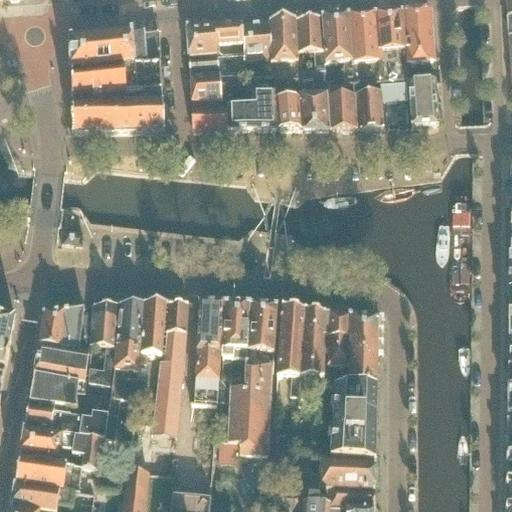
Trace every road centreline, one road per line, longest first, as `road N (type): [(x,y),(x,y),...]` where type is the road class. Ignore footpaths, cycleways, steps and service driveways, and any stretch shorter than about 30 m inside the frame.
road 1 (residential): [(396,511),(398,328),(391,306),(313,291),(36,281)]
road 2 (residential): [(446,144),(50,148)]
road 3 (residential): [(488,511),(495,140)]
road 4 (residential): [(57,27),(382,0)]
road 5 (residential): [(36,281),(0,502)]
road 6 (residential): [(446,144),(440,0)]
road 7 (residential): [(494,0),(495,140)]
road 8 (residential): [(36,281),(50,148)]
road 9 (residential): [(26,29),(50,148)]
